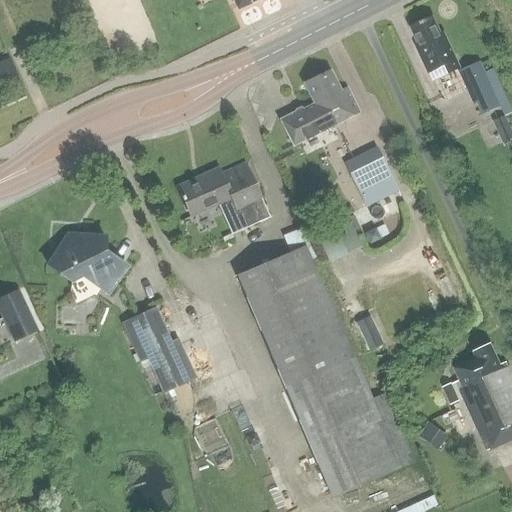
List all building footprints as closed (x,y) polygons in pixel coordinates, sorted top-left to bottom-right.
[(232,0),(237,10),(258,0),(232,0)] [(415,47),(428,74),(445,66),(449,74),(461,69),(444,33),(440,34),(433,17),(410,28),(418,45),(415,47)] [(478,115),(479,116),(508,103),(500,86),(493,89),(481,62),(459,72),(473,105),(477,103),(481,114),(478,115)] [(293,146),(358,113),(346,88),(340,92),(329,71),(303,84),(314,104),(280,122),(293,146)] [(503,144),(511,139),(511,132),(505,117),(493,122),(503,144)] [(343,163),(354,185),(386,169),(375,148),(343,163)] [(218,169),(177,187),(190,217),(225,202),(238,231),(268,218),(244,164),(220,174),(218,169)] [(311,232),(324,261),(357,246),(344,217),(311,232)] [(283,237),(290,253),(236,276),(331,499),(399,470),(370,400),(310,260),(317,257),(304,228),(283,237)] [(105,293),(124,266),(101,251),(102,237),(66,234),(58,246),(51,252),(52,254),(45,264),(58,273),(57,275),(66,278),(69,280),(87,271),(94,285),(105,293)] [(18,290),(0,298),(0,315),(13,343),(38,331),(18,290)] [(121,324),(143,369),(149,366),(162,395),(196,379),(178,339),(171,342),(155,308),(121,324)] [(376,330),(361,338),(368,352),(383,344),(376,330)] [(487,451),(511,439),(511,377),(505,363),(500,366),(490,344),(473,352),(476,359),(454,369),(463,389),(459,391),(487,451)] [(442,388),(450,406),(458,402),(451,385),(442,388)] [(429,445),(438,431),(428,424),(418,437),(429,445)] [(411,511),(416,511),(436,503),(432,495),(409,507),(411,511)]
